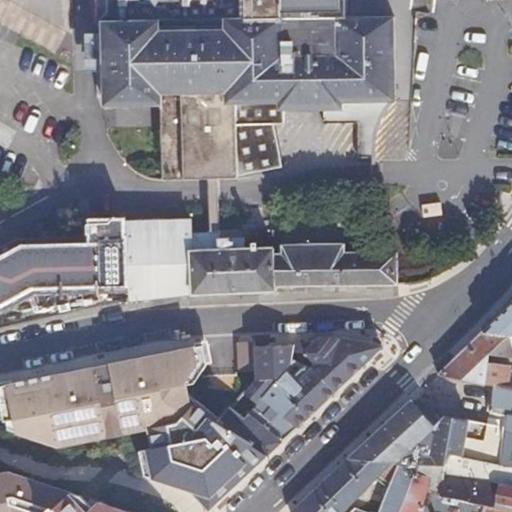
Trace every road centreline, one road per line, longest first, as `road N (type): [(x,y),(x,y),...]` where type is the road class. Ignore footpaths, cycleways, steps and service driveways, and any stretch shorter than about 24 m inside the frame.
road 1 (tertiary): [(464,304),(164,322),(0,355)]
road 2 (secondary): [(252,511),(464,304)]
